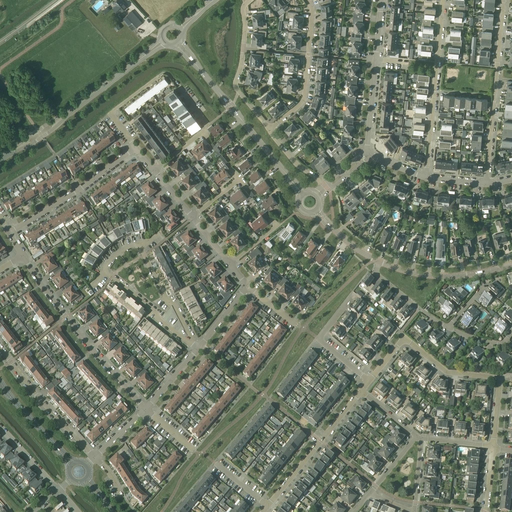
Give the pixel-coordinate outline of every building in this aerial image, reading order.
[(113,8),(118,14),(121,11),(128,5),(122,0),(115,0),(113,2),(116,5),(113,8)] [(278,0),(271,0),(270,1),(274,6),(272,7),(274,10),(276,8),(276,9),(279,6),(280,8),(283,6),(285,4),(281,0),(279,0),(279,1),(278,0)] [(331,9),(331,4),(330,0),(328,0),(319,3),(320,7),(321,7),(321,10),(331,9)] [(495,1),(485,0),(484,9),(495,10),(495,8),(496,5),(494,5),(495,1)] [(424,4),(423,8),(425,8),(425,13),(435,14),(436,9),(432,8),(432,5),(433,5),(424,4)] [(353,12),(353,17),(363,18),(363,13),(365,12),(366,8),(356,7),(355,10),(353,12)] [(452,10),(452,16),(463,17),(463,12),(464,12),(465,8),(456,7),(457,7),(456,11),(452,10)] [(259,14),(253,14),(253,20),(263,19),(266,19),(266,14),(271,13),(270,9),(265,10),(259,11),(259,14)] [(495,10),(484,9),(483,19),(493,19),(493,16),(495,16),(494,13),(495,10)] [(123,19),(133,30),(142,22),(132,11),(123,19)] [(287,17),(290,17),(294,18),(294,21),(303,22),(303,16),(297,16),(297,13),(288,12),(287,17)] [(423,18),(422,22),(431,23),(430,22),(431,19),(434,19),(435,14),(425,13),(424,18),(423,18)] [(452,16),(452,21),(455,21),(455,25),(454,25),(463,26),(464,22),(462,21),(462,17),(463,17),(452,16)] [(331,26),(332,20),(332,17),(320,17),(320,21),(322,21),(321,25),(331,26)] [(353,17),(352,21),(354,23),(354,27),(364,28),(364,24),(362,22),(363,18),(353,17)] [(263,19),(253,20),(254,26),(261,25),(261,28),(267,28),(267,22),(263,22),(263,19)] [(483,19),(482,28),(493,29),(493,26),(494,23),(492,23),(493,19),(483,19)] [(296,28),(302,28),(303,22),(294,21),(293,24),(290,25),(289,25),(289,30),(295,31),(296,28)] [(121,27),(116,22),(113,26),(117,31),(121,27)] [(431,23),(422,22),(422,26),(424,26),(423,31),(433,32),(434,27),(430,26),(430,23),(431,23)] [(463,30),(463,26),(454,25),(455,25),(455,29),(451,28),(451,34),(450,34),(461,35),(461,34),(461,30),(463,30)] [(352,32),(351,37),(361,38),(361,33),(363,31),(364,28),(354,27),(354,30),(352,32)] [(482,28),(482,37),(491,38),(491,34),(493,34),(493,32),(493,29),(482,28)] [(253,39),(262,39),(262,37),(266,36),(267,31),(260,30),(260,33),(254,33),(253,39)] [(421,36),(420,40),(429,41),(429,37),(433,37),(433,32),(423,31),(422,36),(421,36)] [(292,38),(292,41),(301,42),(301,36),(295,36),(295,33),(289,32),(288,37),(292,38)] [(320,39),(330,40),(331,33),(319,32),(319,35),(320,35),(320,39)] [(462,40),(460,40),(461,35),(450,34),(450,39),(454,39),(453,43),(461,44),(462,40)] [(361,42),(361,38),(351,37),(351,41),(352,43),(352,47),(362,48),(362,44),(361,42)] [(491,38),(482,37),(481,46),(491,47),(491,44),(492,42),(491,41),(491,38)] [(267,44),(266,43),(262,42),(262,39),(253,39),(252,44),(259,45),(258,48),(266,49),(267,44)] [(420,44),(422,44),(421,49),(432,50),(432,45),(428,45),(429,41),(420,40),(420,44)] [(294,47),(300,48),(301,42),(292,41),(291,44),(288,44),(287,44),(287,50),(294,50),(294,47)] [(449,52),(459,53),(460,48),(461,48),(461,44),(453,43),(453,47),(449,47),(449,52)] [(319,53),(329,54),(329,48),(329,47),(318,46),(318,49),(319,49),(319,53)] [(481,46),(480,55),(489,56),(490,52),(491,52),(491,50),(491,47),(481,46)] [(362,51),(362,48),(352,47),(352,50),(350,52),(349,57),(359,58),(360,53),(362,51)] [(428,59),(427,59),(427,55),(431,55),(431,50),(432,50),(421,49),(418,49),(418,54),(419,54),(419,58),(420,58),(427,59),(428,59)] [(252,53),(251,59),(260,60),(260,57),(264,57),(265,52),(258,51),(258,54),(252,53)] [(459,53),(449,52),(448,57),(452,57),(451,61),(460,62),(460,58),(458,58),(459,53)] [(299,65),(299,59),(293,58),(293,55),(285,55),(285,60),(286,60),(290,61),(289,64),(299,65)] [(491,60),(489,60),(489,56),(480,55),(479,64),(489,65),(490,62),(491,60)] [(318,61),(316,61),(316,65),(328,66),(328,59),(318,58),(318,61)] [(263,70),(264,64),(260,63),(260,60),(251,59),(250,65),(257,66),(256,69),(263,70)] [(360,71),(360,67),(358,65),(359,61),(349,60),(348,65),(350,67),(350,70),(360,71)] [(292,70),(298,71),(299,65),(289,64),(289,67),(286,67),(285,67),(285,73),(291,73),(292,70)] [(316,65),(316,68),(317,68),(317,72),(327,73),(329,73),(328,69),(327,69),(328,66),(316,65)] [(249,71),(247,76),(256,79),(257,77),(261,77),(263,72),(256,70),(255,73),(249,71)] [(347,80),(357,81),(357,76),(359,75),(360,71),(350,70),(349,73),(347,75),(347,80)] [(425,84),(425,80),(429,80),(429,75),(419,74),(418,74),(417,75),(416,79),(417,79),(416,83),(425,84)] [(297,85),(297,79),(291,78),(291,75),(285,75),(284,80),(288,81),(288,84),(297,85)] [(247,76),(245,82),(252,84),(251,87),(257,89),(259,84),(258,84),(255,82),(256,79),(247,76)] [(165,78),(157,84),(160,88),(168,82),(165,78)] [(326,87),(326,80),(315,79),(314,82),(316,82),(316,86),(326,87)] [(358,91),(358,87),(357,85),(357,81),(347,80),(345,80),(345,84),(347,84),(347,85),(348,86),(348,90),(358,91)] [(425,84),(416,83),(416,87),(417,87),(417,92),(428,93),(428,88),(424,88),(425,84)] [(157,84),(149,90),(153,94),(160,88),(157,84)] [(296,91),(297,85),(288,84),(287,87),(284,87),(283,87),(283,92),(289,93),(290,90),(296,91)] [(314,89),(313,93),(325,95),(326,87),(316,86),(315,90),(314,89)] [(153,94),(149,90),(141,96),(145,100),(153,94)] [(174,90),(165,97),(169,103),(179,96),(178,96),(176,93),(174,90)] [(345,100),(355,101),(356,96),(358,94),(358,91),(348,90),(348,93),(346,95),(345,100)] [(260,99),(264,104),(269,100),(270,103),(275,99),(273,96),(272,97),(268,92),(260,99)] [(423,102),(423,98),(427,98),(427,93),(428,93),(417,92),(417,97),(415,97),(415,101),(423,102)] [(314,97),(313,100),(323,103),(325,95),(313,93),(313,96),(314,97)] [(145,100),(141,96),(133,101),(137,106),(139,109),(141,106),(140,104),(145,100)] [(180,99),(181,99),(179,96),(169,103),(174,109),(183,102),(182,102),(180,99)] [(487,99),(482,99),(481,107),(487,108),(489,108),(490,102),(487,102),(487,99)] [(320,113),(323,103),(313,100),(312,104),(311,103),(310,107),(320,113)] [(356,111),(356,107),(355,105),(355,101),(345,100),(345,104),(346,106),(346,110),(356,111)] [(125,107),(129,112),(137,106),(133,101),(125,107)] [(426,111),(426,106),(423,106),(423,102),(415,101),(411,101),(410,103),(412,105),(414,105),(416,105),(416,110),(415,110),(426,111)] [(185,105),(183,102),(174,109),(179,115),(188,108),(187,108),(185,105)] [(270,111),(274,116),(278,112),(280,115),(288,109),(284,104),(280,107),(277,104),(270,111)] [(320,113),(310,107),(307,109),(308,110),(306,113),(313,120),(320,113)] [(188,108),(179,115),(183,121),(192,114),(189,111),(190,111),(188,108)] [(504,115),(503,118),(511,118),(511,109),(505,109),(505,113),(503,112),(504,115)] [(354,116),(356,114),(356,111),(346,110),(346,113),(344,115),(343,120),(353,120),(354,116)] [(413,115),(413,119),(422,120),(421,120),(422,116),(425,116),(426,111),(415,110),(415,115),(413,115)] [(300,117),(308,125),(310,122),(311,123),(314,121),(313,120),(306,113),(303,115),(302,114),(300,117)] [(142,114),(134,120),(137,125),(145,119),(142,114)] [(194,117),(192,114),(183,121),(188,127),(197,120),(196,120),(194,117)] [(511,127),(511,118),(503,118),(503,121),(502,123),(504,123),(503,127),(511,127)] [(149,123),(145,119),(137,125),(141,129),(149,123)] [(413,123),(414,123),(414,128),(424,129),(425,124),(421,124),(421,120),(422,120),(413,119),(413,123)] [(442,127),(441,127),(441,128),(454,129),(452,129),(452,128),(452,124),(454,124),(454,120),(446,119),(446,123),(442,122),(442,127)] [(199,123),(197,120),(188,127),(192,133),(201,126),(198,123),(199,123)] [(345,126),(344,130),(354,131),(355,127),(353,125),(353,120),(343,120),(343,124),(345,126)] [(483,122),(473,121),(473,131),(483,132),(483,129),(484,126),(483,126),(483,122)] [(152,128),(149,123),(141,129),(144,134),(152,128)] [(224,129),(219,123),(214,127),(212,125),(208,128),(210,132),(212,131),(216,136),(224,129)] [(294,131),(296,133),(302,128),(300,125),(297,124),(295,126),(293,123),(285,129),(289,135),(294,131)] [(502,136),(511,137),(511,127),(503,127),(503,131),(502,131),(502,133),(502,136)] [(152,128),(144,134),(148,139),(156,133),(152,128)] [(420,138),(420,134),(423,135),(424,129),(414,128),(414,129),(413,133),(412,133),(411,137),(420,138)] [(441,128),(441,133),(445,133),(444,137),(453,138),(453,134),(454,134),(454,129),(441,128)] [(110,145),(115,142),(113,139),(115,138),(110,130),(103,136),(110,145)] [(349,143),(351,141),(352,136),(354,134),(354,131),(344,130),(344,133),(342,135),(341,139),(347,140),(349,143)] [(295,141),(299,146),(303,143),(305,145),(310,141),(308,139),(309,138),(307,136),(307,135),(307,134),(307,133),(307,132),(306,132),(305,132),(304,131),(303,132),(302,132),(302,133),(302,134),(301,135),(302,136),(295,141)] [(473,131),(472,140),(481,141),(482,137),(483,137),(483,134),(483,132),(473,131)] [(159,137),(156,133),(148,139),(151,143),(159,137)] [(220,141),(212,147),(213,148),(216,152),(219,150),(217,147),(221,143),(224,147),(226,145),(228,145),(230,144),(229,142),(232,140),(231,138),(231,137),(230,135),(228,135),(227,134),(219,140),(220,141)] [(316,139),(320,144),(324,140),(321,136),(316,139)] [(379,143),(385,144),(388,147),(395,141),(390,136),(386,140),(384,138),(379,137),(379,143)] [(502,145),(511,146),(511,138),(511,137),(502,136),(501,139),(501,141),(502,142),(502,145)] [(163,142),(159,137),(151,143),(155,148),(163,142)] [(440,146),(450,147),(451,142),(452,142),(453,138),(444,137),(444,141),(440,140),(440,146)] [(110,145),(105,138),(100,141),(106,148),(110,145)] [(483,144),(481,144),(481,141),(472,140),(471,149),(481,150),(482,147),(483,144)] [(106,148),(100,141),(96,144),(102,152),(106,148)] [(199,142),(197,144),(198,145),(204,154),(209,150),(210,150),(213,148),(212,147),(210,145),(208,143),(206,145),(203,141),(201,142),(199,142)] [(395,148),(398,145),(395,141),(388,147),(389,149),(388,152),(394,154),(395,149),(395,148)] [(167,147),(163,142),(155,148),(159,153),(167,147)] [(102,152),(96,144),(91,148),(93,150),(97,155),(102,152)] [(194,148),(192,150),(195,154),(193,156),(197,161),(200,158),(199,158),(204,154),(198,145),(197,144),(194,146),(194,148)] [(340,144),(336,148),(342,155),(345,153),(345,152),(346,151),(340,144)] [(239,148),(238,150),(235,146),(230,150),(233,154),(232,154),(237,159),(244,154),(239,148)] [(170,151),(167,147),(159,153),(162,157),(170,151)] [(339,157),(340,158),(342,155),(336,148),(332,151),(329,148),(327,150),(331,156),(333,154),(337,158),(339,157)] [(402,148),(399,156),(404,158),(407,150),(402,148)] [(93,150),(89,153),(95,161),(97,159),(97,158),(99,157),(97,155),(93,150)] [(412,152),(407,150),(404,158),(409,160),(412,152)] [(322,154),(317,158),(326,169),(329,166),(330,164),(326,159),(329,157),(324,152),(322,154)] [(414,162),(418,154),(412,152),(409,160),(414,162)] [(95,161),(89,153),(85,156),(90,163),(92,162),(95,161)] [(414,162),(420,164),(421,161),(423,163),(424,163),(425,157),(423,156),(418,154),(414,162)] [(90,163),(85,156),(80,159),(86,167),(89,165),(88,164),(90,163)] [(175,162),(171,165),(175,170),(182,164),(180,161),(182,158),(181,156),(174,161),(175,162)] [(246,168),(252,164),(247,158),(240,165),(244,170),(242,172),(244,174),(248,170),(246,168)] [(323,170),(324,171),(326,169),(317,158),(313,161),(313,162),(308,166),(313,169),(314,168),(315,169),(317,167),(321,172),(323,170)] [(80,159),(76,163),(81,170),(83,168),(83,169),(86,167),(80,159)] [(74,160),(70,163),(72,166),(77,173),(80,172),(80,171),(81,170),(76,163),(74,160)] [(210,160),(202,165),(204,168),(212,163),(210,160)] [(501,171),(506,170),(504,162),(496,163),(497,169),(500,169),(501,171)] [(224,171),(221,174),(226,180),(227,180),(228,180),(229,178),(230,177),(231,176),(226,170),(229,168),(225,163),(220,167),(224,171)] [(184,166),(182,164),(175,170),(178,174),(183,170),(185,173),(191,168),(188,164),(184,166)] [(132,167),(131,166),(128,168),(133,175),(135,177),(140,173),(139,171),(139,170),(137,167),(136,168),(134,165),(132,167)] [(74,175),(75,175),(77,173),(72,166),(67,169),(72,176),(74,175)] [(126,168),(123,170),(129,178),(133,175),(128,168),(126,169),(126,168)] [(187,175),(182,179),(186,184),(193,178),(192,175),(194,172),(191,168),(185,173),(187,175)] [(121,173),(119,174),(125,181),(129,178),(123,170),(120,172),(121,173)] [(258,179),(262,176),(257,170),(250,176),(255,182),(253,183),(255,185),(260,182),(258,179)] [(68,179),(63,172),(58,175),(63,183),(66,181),(66,180),(68,179)] [(225,182),(225,181),(226,180),(221,174),(218,176),(214,172),(210,176),(213,181),(216,178),(221,184),(222,183),(223,183),(225,182)] [(120,184),(125,181),(119,174),(118,176),(117,175),(114,177),(120,184)] [(367,179),(366,178),(363,181),(370,189),(374,185),(378,186),(381,177),(375,174),(369,179),(368,178),(367,179)] [(52,175),(48,178),(49,180),(54,188),(57,187),(57,186),(58,185),(54,178),(52,175)] [(63,183),(58,175),(54,178),(58,185),(60,184),(61,184),(63,183)] [(112,179),(110,181),(112,182),(116,188),(120,184),(114,177),(112,179)] [(195,180),(193,178),(186,184),(190,188),(195,184),(197,187),(202,182),(199,178),(195,180)] [(51,190),(54,188),(49,180),(45,183),(49,191),(51,190)] [(261,194),(270,187),(265,180),(256,188),(261,194)] [(199,189),(194,193),(197,198),(205,192),(203,189),(206,185),(203,181),(202,182),(197,187),(199,189)] [(361,184),(359,185),(363,190),(361,192),(365,197),(368,195),(365,192),(370,189),(363,181),(360,183),(361,184)] [(112,182),(108,186),(113,193),(118,190),(116,188),(112,182)] [(390,182),(387,189),(393,192),(394,194),(398,195),(402,184),(399,182),(399,183),(396,182),(396,184),(390,182)] [(45,183),(40,186),(45,194),(48,192),(47,192),(49,191),(45,183)] [(42,195),(42,196),(45,194),(40,186),(39,184),(34,187),(39,195),(40,196),(42,195)] [(139,194),(143,192),(145,195),(152,189),(148,184),(143,188),(141,186),(136,190),(139,194)] [(398,195),(401,196),(403,196),(407,197),(409,189),(406,188),(407,186),(404,185),(405,185),(402,184),(398,195)] [(113,193),(108,186),(103,189),(109,196),(113,193)] [(34,187),(29,189),(34,198),(39,195),(34,187)] [(244,193),(240,188),(235,192),(241,199),(243,197),(247,201),(251,198),(246,191),(244,193)] [(25,192),(30,200),(34,198),(29,189),(25,192)] [(109,196),(103,189),(99,192),(105,200),(109,196)] [(146,197),(144,200),(147,204),(153,200),(151,197),(156,193),(152,189),(145,195),(146,197)] [(413,190),(411,198),(414,199),(416,201),(420,202),(423,190),(420,189),(420,190),(417,190),(417,191),(413,190)] [(429,203),(431,195),(428,194),(428,193),(425,192),(426,191),(423,190),(420,202),(423,203),(425,202),(429,203)] [(347,194),(356,205),(363,199),(359,194),(356,196),(352,191),(351,192),(350,192),(347,194)] [(25,192),(20,195),(25,203),(30,200),(25,192)] [(105,200),(99,192),(95,195),(100,203),(105,200)] [(210,192),(207,194),(205,192),(197,198),(201,202),(205,199),(206,200),(212,195),(210,192)] [(235,201),(232,203),(237,209),(242,206),(238,201),(241,199),(235,192),(231,196),(235,201)] [(349,210),(356,205),(347,194),(344,196),(345,197),(343,198),(347,203),(345,205),(349,210)] [(443,206),(444,194),(441,194),(441,195),(438,194),(438,196),(435,196),(434,202),(438,202),(437,204),(439,206),(443,206)] [(447,194),(444,194),(443,206),(447,207),(448,209),(452,209),(453,197),(449,197),(450,195),(447,195),(447,194)] [(502,198),(503,204),(506,204),(507,206),(509,207),(511,206),(511,203),(511,194),(508,195),(508,196),(505,196),(505,198),(502,198)] [(20,195),(16,198),(21,206),(25,203),(20,195)] [(94,204),(96,206),(100,203),(95,195),(88,200),(92,206),(94,204)] [(265,206),(268,210),(271,207),(271,208),(275,205),(274,205),(277,203),(272,196),(263,203),(261,200),(257,203),(262,209),(265,206)] [(457,198),(456,206),(459,206),(461,208),(465,208),(466,196),(463,196),(463,197),(460,196),(460,198),(457,198)] [(465,208),(469,209),(471,207),(471,205),(474,206),(475,199),(472,199),(472,198),(469,197),(469,196),(466,196),(465,208)] [(479,199),(480,208),(483,208),(485,209),(489,209),(488,197),(485,197),(485,198),(483,198),(483,199),(479,199)] [(491,197),(488,197),(489,209),(493,209),(494,207),(494,205),(498,205),(497,199),(494,199),(494,197),(491,197)] [(11,201),(16,209),(21,206),(16,198),(11,201)] [(151,208),(154,206),(156,209),(163,203),(160,198),(155,202),(153,200),(147,204),(151,208)] [(10,209),(11,212),(16,209),(11,201),(4,205),(7,211),(10,209)] [(84,202),(77,207),(82,215),(87,212),(85,210),(88,208),(84,202)] [(155,215),(158,218),(164,214),(162,211),(167,207),(163,203),(156,209),(158,211),(155,215)] [(213,208),(209,212),(210,213),(209,213),(212,217),(220,210),(218,208),(220,205),(218,203),(212,208),(213,208)] [(73,210),(78,218),(82,215),(77,207),(73,210)] [(220,210),(212,217),(214,220),(215,220),(216,221),(221,217),(223,219),(228,215),(222,208),(220,210)] [(363,208),(357,213),(359,215),(355,219),(360,225),(367,219),(370,217),(363,208)] [(78,218),(73,210),(68,213),(73,221),(78,218)] [(259,214),(261,215),(257,218),(264,227),(268,223),(265,219),(268,217),(263,211),(259,214)] [(165,221),(167,223),(175,217),(171,212),(166,216),(164,214),(158,218),(158,219),(159,218),(162,222),(165,221)] [(347,220),(352,216),(349,212),(344,217),(347,220)] [(68,213),(63,215),(68,224),(73,221),(68,213)] [(64,227),(68,224),(63,215),(59,218),(62,224),(64,227)] [(225,222),(220,226),(224,230),(231,224),(229,222),(231,219),(228,215),(223,219),(225,222)] [(369,230),(375,233),(380,225),(383,226),(388,217),(384,215),(381,221),(376,218),(369,230)] [(56,217),(53,219),(58,227),(62,224),(59,218),(58,217),(56,218),(56,217)] [(173,225),(178,221),(175,217),(167,223),(169,225),(167,228),(170,232),(175,228),(173,225)] [(256,227),(259,231),(264,227),(257,218),(253,222),(251,220),(248,223),(253,229),(256,227)] [(50,221),(49,222),(53,230),(58,227),(53,219),(50,221)] [(495,221),(497,227),(504,226),(503,219),(495,221)] [(140,233),(145,233),(145,231),(149,230),(148,220),(138,222),(137,222),(140,234),(140,233)] [(49,233),(53,230),(49,222),(47,223),(46,223),(44,225),(49,233)] [(88,227),(90,230),(99,225),(97,222),(88,227)] [(139,234),(140,234),(137,222),(136,222),(132,223),(131,223),(134,235),(139,234)] [(126,225),(125,225),(129,237),(130,236),(134,235),(131,223),(130,224),(126,225)] [(294,227),(289,223),(286,227),(285,226),(276,233),(279,236),(280,235),(285,239),(287,236),(289,237),(292,233),(291,232),(294,227)] [(233,227),(231,224),(224,230),(227,235),(232,231),(234,233),(240,229),(236,225),(233,227)] [(39,228),(44,235),(49,233),(44,225),(41,226),(41,227),(39,228)] [(124,226),(120,227),(120,228),(124,239),(128,237),(129,237),(125,225),(124,226)] [(37,229),(35,230),(40,238),(44,235),(39,228),(38,229),(37,229)] [(118,228),(115,230),(114,231),(119,241),(120,241),(120,240),(124,239),(120,228),(118,228)] [(236,236),(231,240),(235,244),(242,238),(241,236),(243,233),(240,229),(234,233),(236,236)] [(380,240),(387,243),(392,232),(385,229),(380,240)] [(35,241),(40,238),(35,230),(32,232),(32,233),(30,234),(35,241)] [(114,231),(113,231),(108,234),(115,244),(119,241),(114,231)] [(299,244),(306,236),(299,231),(293,240),(291,242),(297,247),(295,250),(297,252),(302,246),(299,244)] [(182,242),(184,244),(192,238),(188,233),(183,237),(181,235),(176,239),(179,243),(182,242)] [(393,245),(399,248),(402,241),(405,242),(408,235),(405,233),(403,233),(400,236),(400,237),(397,236),(393,245)] [(29,245),(31,247),(34,245),(36,249),(37,249),(39,248),(35,241),(30,234),(27,236),(28,237),(26,239),(27,242),(26,242),(28,245),(29,245)] [(408,250),(415,251),(417,245),(420,246),(421,239),(422,235),(416,234),(416,238),(415,240),(412,240),(411,243),(409,243),(408,250)] [(508,242),(506,236),(501,238),(501,236),(494,238),(496,247),(503,245),(503,243),(508,242)] [(105,237),(100,240),(99,241),(107,250),(108,249),(112,246),(105,237)] [(186,254),(192,249),(190,247),(195,242),(192,238),(184,244),(186,246),(184,249),(187,253),(186,254)] [(248,239),(244,241),(242,238),(235,244),(239,249),(243,246),(249,241),(248,239)] [(422,253),(429,254),(430,246),(434,246),(434,239),(428,238),(428,243),(427,244),(423,243),(422,253)] [(467,254),(474,253),(472,244),(475,244),(473,238),(467,239),(468,243),(467,244),(464,245),(466,254),(467,253),(467,254)] [(315,248),(318,245),(314,241),(315,241),(314,240),(314,241),(312,239),(308,243),(310,245),(307,249),(310,252),(308,253),(312,257),(318,250),(315,248)] [(445,243),(445,239),(438,239),(437,249),(436,249),(436,255),(441,256),(441,253),(445,253),(445,248),(445,249),(445,243)] [(453,242),(450,243),(451,249),(452,249),(453,256),(459,255),(459,252),(462,252),(461,239),(453,240),(453,242)] [(481,252),(489,250),(488,246),(491,245),(489,239),(478,242),(481,252)] [(99,242),(96,245),(95,245),(103,253),(107,250),(99,241),(99,242)] [(94,246),(92,249),(91,250),(100,257),(103,253),(95,245),(94,246)] [(189,257),(194,256),(195,258),(203,252),(199,247),(194,251),(192,249),(186,254),(189,257)] [(254,257),(249,262),(253,266),(260,260),(262,258),(260,255),(262,253),(257,247),(250,253),(254,257)] [(331,252),(325,247),(322,251),(321,251),(316,256),(324,263),(329,257),(328,256),(331,252)] [(160,249),(152,253),(155,258),(163,254),(160,249)] [(90,251),(87,255),(97,262),(99,258),(100,257),(91,250),(90,251)] [(202,260),(207,256),(203,252),(195,258),(197,260),(195,264),(198,268),(204,263),(202,260)] [(155,258),(157,263),(166,259),(163,254),(155,258)] [(43,266),(41,266),(44,270),(54,264),(51,259),(53,257),(51,255),(45,258),(47,261),(42,264),(43,266)] [(84,259),(84,260),(94,266),(94,265),(97,262),(87,255),(86,256),(84,259)] [(336,259),(334,258),(329,264),(333,267),(335,264),(339,267),(345,259),(340,255),(336,259)] [(263,258),(262,258),(260,260),(253,266),(252,267),(255,270),(255,269),(256,271),(261,267),(263,269),(269,265),(263,258)] [(166,259),(157,263),(160,268),(168,264),(166,259)] [(84,260),(83,261),(80,266),(91,271),(93,267),(94,266),(84,260)] [(53,271),(55,274),(61,270),(63,268),(61,265),(59,267),(56,269),(54,264),(44,270),(46,274),(47,273),(48,274),(53,271)] [(160,268),(163,273),(171,269),(168,264),(160,268)] [(206,266),(200,271),(203,275),(208,273),(209,275),(210,275),(218,269),(215,265),(214,266),(213,265),(208,269),(206,266)] [(269,273),(265,279),(269,282),(277,272),(270,266),(266,271),(269,273)] [(163,273),(165,278),(173,274),(171,269),(163,273)] [(211,277),(209,280),(212,284),(218,280),(216,278),(221,274),(220,272),(218,269),(210,275),(211,277)] [(52,282),(55,286),(64,279),(61,274),(63,272),(61,270),(55,274),(57,276),(52,280),(53,282),(52,282)] [(274,286),(278,281),(280,283),(284,277),(277,272),(269,282),(274,286)] [(18,273),(13,276),(17,283),(22,280),(18,273)] [(173,274),(165,278),(168,284),(176,279),(173,274)] [(365,287),(363,289),(368,292),(372,287),(370,285),(374,281),(371,279),(372,278),(369,275),(366,279),(366,280),(362,285),(365,287)] [(8,279),(13,286),(17,283),(13,276),(8,279)] [(283,285),(279,290),(283,293),(289,286),(287,284),(288,281),(284,277),(280,283),(283,285)] [(4,282),(8,289),(13,286),(8,279),(4,282)] [(67,283),(64,279),(55,286),(57,289),(58,288),(59,290),(64,286),(66,288),(72,284),(70,281),(67,283)] [(176,279),(168,284),(171,289),(179,284),(176,279)] [(218,280),(212,284),(216,288),(219,287),(221,289),(229,283),(226,279),(226,280),(225,279),(220,283),(218,280)] [(0,283),(0,285),(4,291),(8,289),(4,282),(0,283)] [(498,299),(505,291),(503,289),(495,282),(491,287),(490,286),(488,289),(496,296),(496,297),(498,299)] [(223,291),(220,294),(224,299),(229,294),(227,292),(232,288),(231,286),(232,286),(229,283),(221,289),(223,291)] [(312,287),(318,291),(321,287),(315,283),(312,287)] [(64,296),(63,296),(66,300),(75,293),(71,288),(74,287),(72,284),(66,288),(68,291),(63,294),(64,296)] [(173,294),(181,289),(179,284),(171,289),(173,294)] [(378,284),(374,289),(372,287),(368,292),(372,296),(374,294),(376,296),(381,291),(381,292),(384,288),(381,286),(378,284)] [(110,285),(104,292),(109,296),(115,289),(110,285)] [(295,285),(292,288),(289,286),(283,293),(288,297),(292,292),(294,294),(299,289),(296,286),(295,285)] [(297,296),(293,301),(297,305),(303,297),(301,295),(303,292),(304,288),(301,285),(299,289),(294,294),(297,296)] [(188,288),(179,293),(181,298),(191,293),(188,288)] [(119,292),(115,289),(109,296),(113,299),(113,300),(119,292)] [(451,292),(448,289),(444,293),(459,307),(462,304),(460,303),(468,294),(464,291),(461,295),(457,291),(454,295),(452,293),(453,292),(452,291),(451,292)] [(113,299),(111,302),(116,305),(118,303),(123,296),(119,292),(113,300),(113,299)] [(383,302),(382,304),(387,308),(391,303),(389,301),(392,296),(392,295),(389,292),(388,293),(388,292),(381,300),(383,302)] [(23,298),(26,303),(33,298),(32,296),(30,293),(23,298)] [(78,297),(75,293),(66,300),(68,303),(69,302),(70,304),(75,300),(77,302),(83,298),(81,295),(78,297)] [(181,298),(184,303),(193,298),(191,293),(181,298)] [(484,293),(482,296),(483,296),(479,301),(486,308),(493,300),(484,293)] [(310,295),(306,299),(303,297),(297,305),(302,308),(306,303),(309,305),(314,298),(310,295)] [(128,300),(123,296),(118,303),(122,307),(128,300)] [(440,297),(437,302),(443,307),(440,310),(448,317),(452,312),(453,313),(456,310),(440,297)] [(26,303),(29,307),(37,301),(35,299),(34,299),(33,298),(26,303)] [(184,303),(186,308),(196,303),(193,298),(184,303)] [(128,300),(122,307),(127,310),(132,303),(128,300)] [(356,302),(354,305),(362,311),(365,306),(367,308),(370,305),(365,301),(363,304),(358,300),(357,302),(356,302)] [(397,300),(393,305),(391,303),(387,308),(391,312),(393,310),(395,312),(402,304),(401,303),(402,302),(398,300),(397,300)] [(37,301),(29,307),(33,311),(39,306),(38,305),(39,304),(37,301)] [(137,307),(132,303),(127,310),(131,314),(137,307)] [(196,303),(186,308),(189,312),(198,307),(196,303)] [(79,316),(78,316),(81,320),(90,313),(87,308),(89,306),(87,304),(82,308),(83,310),(78,314),(79,316)] [(258,310),(251,305),(248,309),(254,314),(258,310)] [(351,310),(355,313),(353,316),(358,320),(360,317),(358,315),(362,311),(354,305),(352,308),(351,310)] [(36,316),(33,317),(34,318),(43,310),(41,307),(40,308),(39,306),(33,311),(36,316)] [(141,310),(137,307),(131,314),(135,317),(141,310)] [(189,312),(191,317),(201,312),(198,307),(189,312)] [(409,314),(410,315),(413,311),(410,309),(409,309),(406,307),(403,312),(400,310),(396,315),(401,319),(402,317),(405,319),(409,314)] [(468,311),(466,314),(476,322),(479,318),(477,317),(480,314),(473,308),(469,312),(468,311)] [(248,309),(244,313),(251,318),(254,314),(248,309)] [(34,318),(37,322),(39,320),(46,315),(45,314),(46,313),(43,310),(34,318)] [(146,314),(141,310),(135,317),(136,318),(134,320),(138,323),(140,321),(146,314)] [(194,322),(203,317),(201,312),(191,317),(194,322)] [(86,324),(91,320),(92,322),(98,318),(96,315),(93,317),(90,313),(81,320),(84,323),(85,322),(86,324)] [(244,313),(241,317),(247,323),(251,318),(244,313)] [(473,321),(475,323),(476,322),(466,314),(463,317),(464,318),(460,322),(467,328),(473,321)] [(47,316),(46,315),(39,320),(42,324),(43,324),(50,319),(48,316),(47,316)] [(345,316),(343,319),(351,325),(353,322),(355,324),(358,320),(353,316),(352,318),(347,315),(346,317),(345,316)] [(202,324),(206,322),(203,317),(194,322),(197,327),(198,326),(199,327),(203,325),(202,324)] [(244,327),(247,323),(241,317),(238,322),(244,327)] [(90,330),(89,330),(92,334),(101,327),(98,322),(100,320),(98,318),(92,322),(94,325),(89,328),(90,330)] [(49,327),(53,323),(50,319),(43,324),(42,324),(40,326),(45,332),(50,328),(49,327)] [(340,324),(344,327),(342,330),(347,334),(349,331),(347,330),(351,325),(343,319),(341,322),(340,324)] [(385,325),(382,328),(390,334),(393,330),(393,329),(389,325),(391,323),(386,319),(383,323),(385,325)] [(144,320),(137,328),(141,331),(148,323),(144,320)] [(429,325),(427,323),(426,324),(422,320),(414,329),(421,334),(429,325)] [(509,329),(498,320),(495,325),(496,326),(494,329),(501,336),(505,331),(506,332),(509,329)] [(234,326),(241,331),(244,327),(238,322),(234,326)] [(141,331),(145,335),(152,327),(148,323),(141,331)] [(241,331),(234,326),(231,330),(237,335),(241,331)] [(286,332),(280,327),(279,327),(277,326),(274,329),(276,331),(283,337),(286,332)] [(2,336),(8,331),(5,327),(0,330),(0,335),(1,335),(2,336)] [(104,331),(101,327),(92,334),(94,337),(95,336),(96,338),(101,334),(103,337),(109,332),(107,329),(104,331)] [(152,327),(145,335),(150,338),(156,330),(152,327)] [(386,338),(387,338),(390,334),(382,328),(379,332),(377,330),(375,333),(380,337),(381,335),(386,338)] [(61,333),(58,329),(50,334),(48,336),(51,341),(53,339),(54,339),(61,333)] [(342,337),(344,338),(347,334),(342,330),(341,332),(336,329),(334,331),(332,334),(334,336),(334,335),(340,339),(342,337)] [(156,330),(150,338),(154,342),(160,333),(156,330)] [(237,335),(231,330),(228,334),(234,340),(237,335)] [(437,330),(430,338),(436,344),(444,335),(442,332),(441,333),(437,330)] [(4,341),(12,335),(8,331),(2,336),(3,338),(2,338),(4,341)] [(276,331),(273,336),(279,341),(283,337),(276,331)] [(101,345),(104,349),(113,341),(109,337),(111,334),(109,332),(103,337),(106,339),(101,343),(102,345),(101,345)] [(54,339),(57,343),(64,338),(62,336),(63,336),(61,333),(54,339)] [(154,342),(158,345),(165,337),(160,333),(154,342)] [(373,336),(375,337),(371,342),(379,348),(382,344),(382,343),(378,339),(380,337),(375,333),(373,336)] [(234,340),(228,334),(224,339),(231,344),(234,340)] [(7,343),(8,345),(15,340),(12,335),(4,341),(7,344),(7,343)] [(269,340),(276,345),(279,341),(273,336),(269,340)] [(158,345),(162,348),(169,340),(165,337),(158,345)] [(64,338),(57,343),(60,347),(68,341),(65,339),(64,338)] [(458,342),(454,338),(445,348),(452,354),(461,343),(459,341),(458,342)] [(231,344),(224,339),(221,343),(227,348),(231,344)] [(9,347),(11,350),(18,344),(15,340),(8,345),(9,346),(9,347)] [(173,344),(169,340),(162,348),(166,352),(173,344)] [(266,344),(273,349),(276,345),(269,340),(266,344)] [(68,341),(60,347),(64,351),(70,346),(69,345),(70,344),(68,341)] [(109,352),(114,348),(116,350),(121,345),(119,343),(116,345),(113,341),(104,349),(107,352),(108,351),(109,352)] [(367,346),(365,344),(363,347),(368,351),(370,349),(374,352),(375,352),(379,348),(371,342),(367,346)] [(227,348),(221,343),(218,347),(224,352),(227,348)] [(18,344),(11,350),(14,354),(22,348),(18,344)] [(171,355),(177,347),(173,344),(166,352),(171,355)] [(266,344),(263,348),(269,354),(273,349),(266,344)] [(114,358),(113,359),(116,362),(125,354),(121,350),(123,348),(121,345),(116,350),(118,352),(113,356),(114,358)] [(70,346),(64,351),(67,356),(74,350),(72,347),(71,348),(70,346)] [(178,347),(177,347),(171,355),(175,359),(178,355),(179,356),(182,353),(180,352),(182,351),(178,347)] [(214,352),(221,357),(224,352),(218,347),(214,352)] [(371,357),(366,353),(368,351),(363,347),(360,351),(362,353),(359,356),(367,362),(368,360),(369,360),(371,358),(370,358),(371,357)] [(481,357),(485,352),(483,349),(482,350),(478,347),(469,357),(476,363),(479,359),(480,359),(477,363),(482,367),(488,360),(484,356),(482,358),(481,357)] [(263,348),(259,353),(266,358),(269,354),(263,348)] [(74,350),(67,356),(70,360),(77,355),(76,354),(76,353),(74,350)] [(311,351),(307,356),(314,361),(317,356),(311,351)] [(496,360),(503,366),(509,359),(511,362),(511,355),(511,357),(508,355),(504,352),(496,360)] [(256,357),(263,362),(266,358),(259,353),(256,357)] [(401,358),(398,361),(404,366),(411,357),(406,353),(402,359),(401,358)] [(19,360),(22,364),(29,358),(26,354),(19,360)] [(127,356),(125,354),(116,362),(119,365),(120,364),(121,365),(126,361),(128,363),(133,358),(129,354),(127,356)] [(79,356),(78,356),(77,355),(70,360),(74,364),(81,359),(79,356)] [(314,361),(307,356),(304,360),(310,365),(314,361)] [(256,357),(253,361),(259,366),(263,362),(256,357)] [(416,361),(411,357),(404,366),(408,369),(407,372),(409,374),(413,368),(411,366),(416,361)] [(24,367),(25,366),(26,368),(33,363),(29,359),(30,358),(29,358),(22,364),(24,367)] [(126,371),(125,372),(128,375),(137,367),(133,363),(135,361),(133,358),(128,363),(130,365),(125,370),(126,371)] [(454,361),(451,358),(445,365),(448,367),(454,361)] [(304,360),(301,364),(307,369),(310,365),(304,360)] [(29,373),(36,367),(38,365),(35,361),(33,363),(26,368),(27,369),(26,370),(29,373)] [(206,361),(203,365),(209,371),(213,367),(206,361)] [(249,365),(256,370),(259,366),(253,361),(249,365)] [(84,362),(77,368),(80,372),(87,366),(85,365),(86,364),(84,362)] [(301,364),(297,369),(304,374),(307,369),(301,364)] [(199,369),(206,375),(209,371),(203,365),(199,369)] [(246,370),(253,375),(256,370),(249,365),(246,370)] [(87,366),(80,372),(84,376),(91,370),(88,367),(88,368),(87,366)] [(417,376),(420,378),(427,370),(422,366),(418,372),(415,370),(411,375),(415,378),(417,376)] [(31,375),(32,375),(33,376),(39,371),(36,367),(29,373),(31,375)] [(133,378),(138,374),(140,376),(145,371),(143,369),(140,371),(137,367),(128,375),(131,378),(132,377),(133,378)] [(199,369),(196,374),(202,379),(206,375),(199,369)] [(304,374),(297,369),(294,373),(300,378),(304,374)] [(91,370),(84,376),(88,380),(94,374),(93,373),(93,372),(91,370)] [(243,374),(249,379),(253,375),(246,370),(243,374)] [(425,387),(429,381),(427,379),(431,374),(427,370),(420,378),(422,381),(421,383),(425,387)] [(33,378),(35,381),(42,375),(39,371),(33,376),(34,378),(33,378)] [(138,384),(137,385),(140,388),(149,380),(145,376),(147,374),(145,371),(140,376),(142,378),(137,383),(138,384)] [(300,378),(294,373),(291,377),(297,382),(300,378)] [(94,374),(88,380),(91,384),(98,378),(96,375),(95,376),(94,374)] [(198,383),(202,379),(196,374),(192,378),(198,383)] [(38,383),(39,385),(46,380),(42,375),(35,381),(37,384),(38,383)] [(297,382),(291,377),(287,381),(294,386),(297,382)] [(350,384),(342,377),(338,382),(346,389),(350,384)] [(91,384),(95,388),(101,382),(100,381),(101,380),(98,378),(91,384)] [(189,382),(195,387),(198,383),(192,378),(189,382)] [(431,388),(438,393),(442,382),(438,379),(433,385),(431,383),(427,388),(429,390),(431,388)] [(42,390),(49,384),(46,380),(39,385),(40,386),(39,387),(42,390)] [(151,383),(149,380),(140,388),(143,391),(144,390),(145,391),(147,390),(148,391),(150,388),(151,389),(156,384),(153,381),(151,383)] [(294,386),(287,381),(284,386),(291,391),(294,386)] [(95,388),(99,392),(106,386),(103,383),(102,384),(101,382),(95,388)] [(189,382),(185,386),(191,391),(195,387),(189,382)] [(338,382),(334,387),(342,393),(346,389),(338,382)] [(447,390),(447,383),(442,382),(438,393),(443,393),(442,396),(446,397),(446,399),(449,399),(450,390),(447,390)] [(381,383),(374,391),(378,395),(385,386),(381,383)] [(451,397),(455,398),(455,395),(461,395),(462,384),(456,384),(455,391),(452,391),(451,397)] [(469,399),(470,392),(467,392),(468,385),(462,384),(461,395),(466,396),(466,399),(469,399)] [(240,390),(234,385),(230,389),(237,394),(240,390)] [(108,388),(106,386),(99,392),(102,396),(108,390),(107,389),(108,388)] [(182,390),(188,395),(191,391),(185,386),(182,390)] [(287,395),(291,391),(284,386),(281,390),(287,395)] [(383,399),(388,393),(390,395),(394,390),(392,388),(390,390),(385,386),(378,395),(383,399)] [(471,402),(475,402),(475,397),(481,398),(482,387),(476,386),(475,393),(472,393),(471,402)] [(334,387),(331,391),(339,398),(342,393),(334,387)] [(50,398),(51,399),(60,391),(58,389),(55,391),(54,389),(47,395),(49,398),(50,398)] [(237,394),(230,389),(227,393),(233,398),(237,394)] [(110,391),(108,390),(102,396),(106,400),(113,394),(110,391)] [(182,390),(178,394),(184,399),(188,395),(182,390)] [(277,394),(284,399),(287,395),(281,390),(277,394)] [(392,397),(388,403),(392,406),(399,398),(395,394),(397,392),(394,390),(390,395),(392,397)] [(52,401),(54,404),(61,397),(59,395),(62,393),(60,391),(51,399),(52,400),(52,401)] [(335,402),(339,398),(331,391),(327,395),(327,396),(335,402)] [(233,398),(227,393),(223,397),(229,403),(233,398)] [(175,398),(181,403),(184,399),(178,394),(175,398)] [(324,400),(331,406),(335,402),(327,396),(327,395),(325,394),(322,398),(324,400)] [(57,406),(59,407),(65,401),(61,397),(54,404),(57,406)] [(229,403),(223,397),(220,401),(226,407),(229,403)] [(175,398),(171,402),(177,408),(181,403),(175,398)] [(392,406),(397,410),(402,405),(404,406),(408,401),(409,400),(407,398),(406,399),(404,398),(402,400),(399,398),(392,406)] [(320,404),(328,411),(331,406),(324,400),(320,404)] [(59,409),(61,411),(68,405),(65,401),(59,407),(60,408),(59,409)] [(116,405),(118,408),(125,415),(129,411),(120,401),(116,405)] [(220,401),(216,405),(222,411),(226,407),(220,401)] [(406,418),(413,409),(409,406),(411,403),(408,401),(404,406),(406,408),(402,414),(406,418)] [(171,402),(168,406),(174,412),(177,408),(171,402)] [(320,404),(316,409),(324,415),(328,411),(320,404)] [(64,414),(65,413),(65,414),(72,409),(68,405),(61,411),(64,414)] [(222,411),(216,405),(213,409),(219,415),(222,411)] [(268,405),(265,410),(271,415),(275,411),(268,405)] [(360,411),(367,417),(372,411),(365,405),(361,412),(360,411)] [(164,411),(170,416),(174,412),(168,406),(164,411)] [(118,408),(114,412),(120,418),(121,417),(122,417),(125,415),(118,408)] [(66,417),(69,419),(76,413),(72,409),(65,414),(67,416),(66,417)] [(209,414),(215,419),(219,415),(213,409),(209,414)] [(324,415),(316,409),(313,413),(321,420),(324,415)] [(420,410),(418,413),(413,409),(406,418),(411,421),(415,416),(418,418),(422,412),(420,410)] [(265,410),(261,414),(268,420),(271,415),(265,410)] [(356,417),(362,422),(367,417),(360,411),(356,417)] [(120,418),(114,412),(110,415),(117,422),(119,420),(119,419),(120,418)] [(420,420),(416,425),(422,430),(427,420),(423,417),(425,414),(422,412),(418,418),(420,420)] [(72,421),(73,423),(79,417),(76,413),(69,419),(71,422),(72,421)] [(309,418),(317,424),(321,420),(313,413),(309,418)] [(209,414),(206,418),(212,423),(215,419),(209,414)] [(268,420),(261,414),(258,418),(264,424),(268,420)] [(117,422),(110,415),(107,419),(112,425),(113,424),(114,425),(117,422)] [(76,427),(83,421),(79,417),(73,423),(74,424),(74,425),(76,427)] [(349,425),(356,431),(362,422),(356,417),(350,426),(349,425)] [(422,430),(430,431),(431,424),(434,425),(435,418),(432,417),(431,420),(427,420),(422,430)] [(212,423),(206,418),(202,422),(208,427),(212,423)] [(264,424),(258,418),(254,422),(261,428),(264,424)] [(436,432),(442,433),(444,422),(438,421),(438,418),(435,418),(434,425),(437,425),(436,432)] [(112,425),(107,419),(103,423),(109,429),(111,427),(111,426),(112,425)] [(442,433),(448,433),(449,426),(452,427),(453,420),(448,419),(447,422),(444,422),(442,433)] [(454,434),(460,435),(461,424),(456,423),(456,420),(453,420),(452,427),(455,427),(454,434)] [(460,435),(466,435),(467,428),(470,428),(471,422),(466,421),(466,424),(461,424),(460,435)] [(208,427),(202,422),(199,426),(205,431),(208,427)] [(261,428),(254,422),(251,426),(257,432),(261,428)] [(472,436),(478,436),(479,425),(474,425),(474,422),(471,422),(470,428),(473,429),(472,436)] [(109,429),(103,423),(99,426),(104,432),(105,431),(106,432),(109,429)] [(478,436),(484,437),(485,430),(488,430),(488,424),(483,424),(483,426),(479,425),(478,436)] [(345,431),(344,431),(351,436),(356,431),(349,425),(345,431)] [(99,426),(95,430),(101,437),(104,434),(103,434),(104,432),(99,426)] [(205,431),(199,426),(195,430),(201,435),(205,431)] [(257,432),(251,426),(247,430),(254,436),(257,432)] [(147,429),(142,432),(148,439),(152,435),(147,429)] [(393,431),(396,434),(394,436),(402,442),(405,438),(404,437),(405,437),(395,429),(393,431)] [(101,437),(95,430),(91,434),(96,440),(97,438),(98,439),(101,437)] [(191,434),(198,440),(201,435),(195,430),(191,434)] [(243,434),(250,440),(254,436),(247,430),(243,434)] [(96,442),(95,441),(96,440),(91,434),(88,431),(84,434),(87,437),(93,444),(96,442)] [(306,437),(298,431),(294,436),(302,442),(306,437)] [(341,437),(340,436),(346,442),(351,436),(344,431),(341,437)] [(142,432),(138,436),(144,442),(148,439),(142,432)] [(240,438),(247,444),(250,440),(243,434),(240,438)] [(392,438),(388,435),(384,439),(390,445),(392,442),(397,446),(398,446),(399,447),(402,442),(394,436),(392,438)] [(138,436),(134,440),(140,446),(144,442),(138,436)] [(294,436),(287,445),(295,451),(302,442),(294,436)] [(334,445),(340,450),(346,442),(340,436),(334,445)] [(236,442),(243,448),(247,444),(240,438),(236,442)] [(385,448),(383,450),(391,456),(394,452),(393,451),(394,451),(389,447),(390,445),(384,439),(380,444),(385,448)] [(130,444),(136,450),(140,446),(134,440),(130,444)] [(236,442),(233,446),(240,452),(243,448),(236,442)] [(284,449),(291,456),(295,451),(287,445),(284,449)] [(126,446),(124,448),(126,452),(127,452),(131,458),(133,456),(126,446)] [(233,446),(229,451),(236,456),(240,452),(233,446)] [(428,448),(428,453),(438,454),(438,451),(442,452),(442,451),(452,452),(452,449),(452,447),(444,446),(444,448),(443,448),(443,449),(430,447),(430,448),(428,448)] [(4,458),(5,461),(5,462),(12,455),(10,452),(12,451),(7,449),(6,448),(0,453),(0,455),(1,456),(4,458)] [(288,460),(291,456),(284,449),(280,454),(288,460)] [(386,460),(387,461),(391,456),(383,450),(381,452),(376,449),(373,453),(374,454),(379,459),(381,456),(386,460)] [(232,461),(236,456),(229,451),(226,455),(232,461)] [(324,457),(323,457),(330,462),(335,457),(328,451),(324,457)] [(472,452),(471,460),(479,461),(479,460),(480,453),(472,452)] [(181,459),(175,453),(171,457),(178,463),(181,459)] [(428,459),(435,460),(434,463),(441,464),(442,458),(442,455),(438,454),(428,453),(427,459),(428,459)] [(288,460),(280,454),(276,458),(284,464),(288,460)] [(374,454),(368,461),(371,464),(379,470),(383,466),(382,465),(377,461),(379,459),(374,454)] [(14,457),(12,455),(5,462),(8,463),(10,465),(10,467),(11,468),(18,461),(18,460),(16,455),(14,457)] [(117,456),(109,463),(115,470),(122,464),(123,463),(117,456)] [(178,463),(171,457),(168,461),(174,467),(178,463)] [(319,463),(318,463),(325,468),(330,462),(323,457),(319,463)] [(284,464),(276,458),(273,463),(281,469),(284,464)] [(471,460),(470,467),(479,468),(478,468),(479,461),(471,460)] [(16,471),(17,474),(17,475),(24,468),(22,465),(24,464),(19,462),(18,461),(11,468),(12,468),(13,469),(16,471)] [(168,461),(164,466),(171,471),(174,467),(168,461)] [(375,474),(376,475),(379,470),(371,464),(370,466),(365,462),(361,467),(368,473),(370,470),(375,474)] [(281,469),(273,463),(269,467),(277,473),(281,469)] [(313,472),(312,471),(319,476),(325,468),(318,463),(313,472)] [(428,466),(426,466),(426,471),(436,472),(436,469),(440,470),(441,464),(434,463),(434,466),(428,465),(428,466)] [(122,464),(115,470),(118,474),(125,469),(122,464)] [(164,466),(161,470),(167,475),(171,471),(164,466)] [(251,467),(245,474),(247,476),(253,469),(251,467)] [(277,473),(269,467),(266,471),(273,478),(277,473)] [(467,467),(466,474),(469,474),(469,478),(478,478),(476,478),(479,468),(470,467),(467,467)] [(26,470),(24,468),(17,475),(20,476),(22,478),(22,480),(23,481),(31,474),(30,473),(28,468),(26,470)] [(125,469),(118,474),(121,478),(128,473),(125,469)] [(167,475),(161,470),(157,474),(164,479),(167,475)] [(266,471),(262,476),(270,482),(273,478),(266,471)] [(308,477),(307,476),(307,477),(314,482),(319,476),(312,471),(308,477)] [(426,477),(433,478),(432,481),(439,482),(440,476),(436,475),(436,472),(426,471),(425,476),(426,477)] [(131,478),(128,473),(121,478),(124,483),(131,478)] [(31,475),(31,474),(23,481),(24,482),(25,482),(28,485),(29,488),(36,481),(34,478),(36,477),(31,475)] [(154,478),(160,483),(164,479),(157,474),(154,478)] [(215,481),(208,475),(204,480),(211,485),(213,487),(217,483),(215,481)] [(258,481),(266,487),(270,482),(262,476),(258,481)] [(302,486),(301,485),(300,485),(307,490),(309,492),(314,486),(312,485),(314,482),(307,477),(302,486)] [(131,478),(124,483),(127,487),(134,483),(131,478)] [(476,485),(478,478),(469,478),(468,481),(465,481),(465,484),(468,485),(477,486),(476,485)] [(211,485),(204,480),(201,484),(208,489),(211,485)] [(355,486),(361,491),(365,486),(358,480),(356,483),(352,480),(350,482),(349,481),(347,484),(353,489),(355,486)] [(38,483),(36,481),(29,488),(31,490),(36,495),(42,490),(41,489),(43,487),(42,486),(40,481),(38,483)] [(425,484),(424,489),(434,490),(435,487),(440,488),(441,482),(439,482),(432,481),(432,484),(426,483),(426,484),(425,484)] [(137,487),(134,483),(127,487),(130,492),(137,487)] [(208,489),(201,484),(198,488),(204,493),(208,489)] [(297,491),(296,490),(303,496),(307,490),(300,485),(297,491)] [(477,486),(468,485),(467,492),(476,493),(475,493),(477,486)] [(354,502),(355,499),(355,498),(356,497),(350,492),(353,490),(348,486),(342,493),(345,495),(354,502)] [(137,487),(130,492),(133,497),(139,491),(137,487)] [(222,494),(224,496),(226,494),(230,489),(228,487),(222,494)] [(204,493),(198,488),(194,492),(201,497),(204,493)] [(439,494),(434,493),(434,490),(424,489),(423,494),(425,494),(424,495),(431,496),(431,499),(439,500),(439,494)] [(225,497),(227,499),(234,492),(231,490),(225,497)] [(291,496),(298,502),(303,496),(296,490),(292,497),(291,496)] [(139,491),(133,497),(137,501),(143,494),(139,491)] [(194,492),(190,496),(197,502),(201,497),(194,492)] [(466,503),(473,503),(476,493),(467,492),(466,503)] [(142,504),(147,498),(143,494),(137,501),(142,504)] [(338,497),(336,499),(341,503),(343,501),(349,505),(350,504),(351,504),(354,502),(345,495),(343,497),(341,497),(340,498),(338,497)] [(197,502),(190,496),(187,500),(194,506),(197,502)] [(286,505),(285,504),(291,510),(298,502),(291,496),(286,505)] [(339,506),(341,503),(336,499),(333,503),(335,506),(333,509),(337,511),(343,511),(345,511),(339,506)] [(194,506),(187,500),(183,504),(190,510),(194,506)] [(241,502),(237,507),(243,511),(245,511),(249,508),(241,502)] [(373,511),(376,511),(377,511),(378,511),(380,506),(380,505),(374,502),(374,503),(370,502),(368,507),(372,509),(371,509),(374,510),(373,511)]
